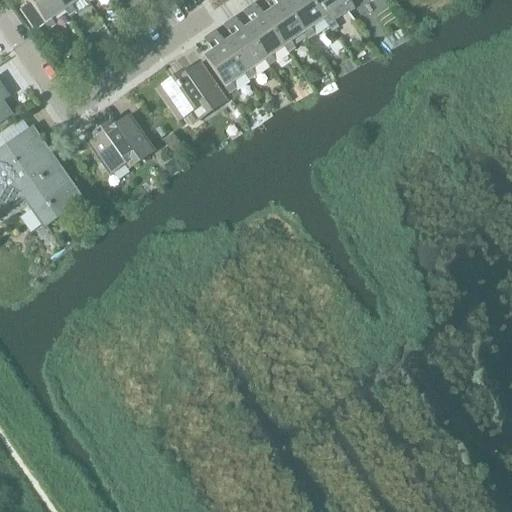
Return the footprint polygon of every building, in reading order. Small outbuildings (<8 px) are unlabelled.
[(64,12),(56,0),(26,0),(30,4),(19,11),(34,33),(44,25),(48,31),(55,26),(51,21),(64,12)] [(56,0),(64,12),(68,17),(75,12),(71,7),(80,0),(56,0)] [(263,0),(272,12),(264,17),(263,18),(284,48),(287,53),(294,49),(290,43),(303,34),(304,34),(283,4),(280,0),(263,0)] [(288,0),(283,4),(304,34),(303,34),(307,40),(314,35),(310,30),(323,21),(323,20),(309,0),(288,0)] [(309,0),(323,20),(323,21),(327,26),(333,22),(330,16),(343,7),(338,0),(309,0)] [(338,0),(343,7),(347,12),(353,8),(349,2),(352,0),(338,0)] [(252,26),(244,31),(243,31),(264,61),(264,62),(268,67),(274,63),(270,57),(284,48),(263,18),(264,17),(254,4),(243,12),(252,26)] [(232,39),(224,45),(245,75),(244,75),(248,81),(255,76),(251,71),(264,62),(264,61),(243,31),(244,31),(235,18),(223,26),(232,39)] [(224,45),(215,32),(203,40),(212,53),(203,59),(228,95),(235,90),(231,85),(244,75),(245,75),(224,45)] [(157,92),(178,122),(194,111),(200,120),(224,103),(199,67),(186,76),(183,73),(157,92)] [(0,86),(0,124),(9,118),(0,105),(0,94),(3,92),(0,86)] [(124,166),(128,171),(153,154),(128,119),(114,129),(111,124),(86,141),(110,176),(124,166)] [(0,153),(0,213),(24,197),(44,226),(80,202),(31,132),(0,153)] [(161,142),(174,160),(185,153),(172,135),(161,142)]
